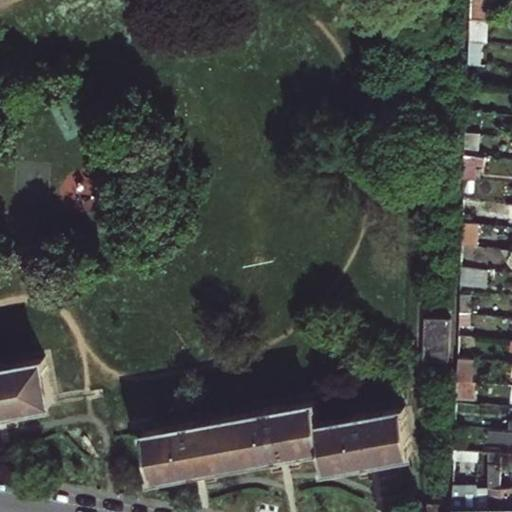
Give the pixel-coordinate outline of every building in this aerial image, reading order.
[(487,13),(487,0),(469,0),(469,11),(484,13),(487,13)] [(468,11),(468,34),(483,36),(484,13),(469,11),(468,11)] [(468,34),(467,57),(482,59),(483,36),(468,34)] [(484,149),(484,135),(465,134),(464,147),(473,148),(484,149)] [(464,147),(464,169),(472,170),(473,148),(464,147)] [(471,262),(471,244),(461,243),(461,261),(471,262)] [(470,279),(471,262),(461,261),(460,278),(470,279)] [(468,307),(470,287),(459,286),(458,306),(468,307)] [(476,353),(478,331),(458,328),(457,351),(476,353)] [(0,404),(2,404),(18,401),(56,394),(48,350),(0,359),(0,404)] [(474,376),(456,375),(456,391),(473,392),(474,376)] [(320,417),(316,391),(230,408),(240,455),(281,448),(325,440),(320,417)] [(329,459),(373,451),(413,443),(405,400),(320,417),(325,440),(329,459)] [(240,455),(230,408),(146,424),(155,470),(199,462),(240,455)] [(511,511),(511,479),(501,480),(499,511),(511,511)] [(452,480),(451,511),(478,511),(478,499),(465,499),(465,480),(452,480)] [(478,480),(478,499),(478,511),(499,511),(501,480),(478,480)] [(443,511),(444,503),(419,501),(417,511),(443,511)]
